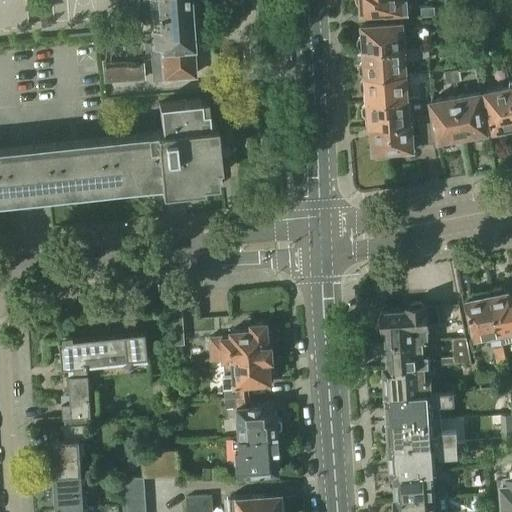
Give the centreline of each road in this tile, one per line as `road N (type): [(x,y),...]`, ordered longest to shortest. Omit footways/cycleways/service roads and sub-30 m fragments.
road 1 (tertiary): [(338,511),(321,252)]
road 2 (tertiary): [(321,229),(308,0)]
road 3 (residential): [(0,275),(219,251)]
road 4 (residential): [(14,511),(0,362)]
